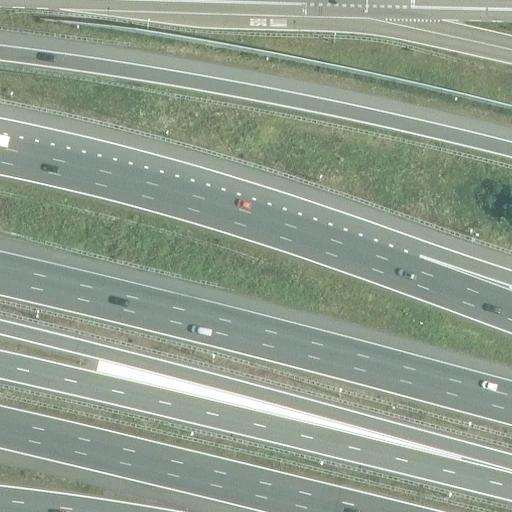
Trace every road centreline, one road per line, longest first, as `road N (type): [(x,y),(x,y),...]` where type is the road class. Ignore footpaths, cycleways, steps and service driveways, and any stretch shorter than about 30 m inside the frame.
road 1 (motorway): [(511,478),(440,445),(0,330)]
road 2 (motorway): [(511,404),(0,274)]
road 3 (motorway): [(511,489),(0,366)]
road 4 (motorway): [(511,152),(289,99),(0,53)]
road 5 (motorway): [(410,277),(196,204),(0,156)]
road 6 (tertiary): [(511,9),(117,0)]
road 7 (motorway): [(0,428),(336,511)]
